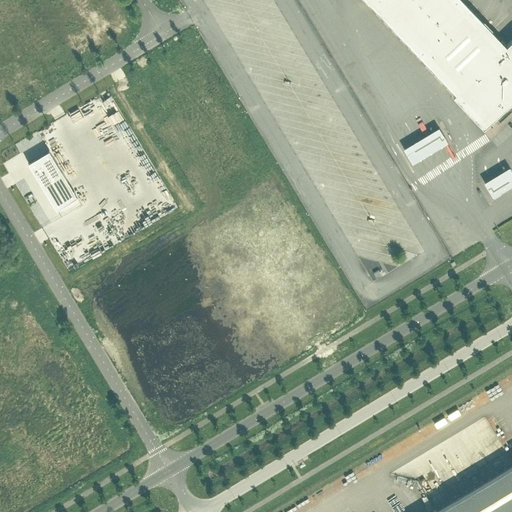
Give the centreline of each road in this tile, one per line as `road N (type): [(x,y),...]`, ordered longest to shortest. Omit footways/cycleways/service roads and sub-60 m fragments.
road 1 (tertiary): [(506,268),(169,471)]
road 2 (tertiary): [(201,511),(511,325)]
road 3 (unclassified): [(0,190),(169,471)]
road 4 (unclassified): [(162,34),(0,131)]
